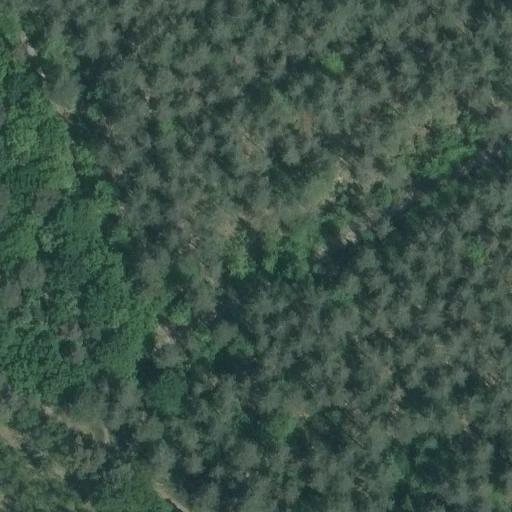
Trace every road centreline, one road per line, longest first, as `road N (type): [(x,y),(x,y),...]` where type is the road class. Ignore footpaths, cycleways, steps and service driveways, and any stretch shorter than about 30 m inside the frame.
road 1 (track): [(52,388),(511,123)]
road 2 (track): [(139,343),(0,14)]
